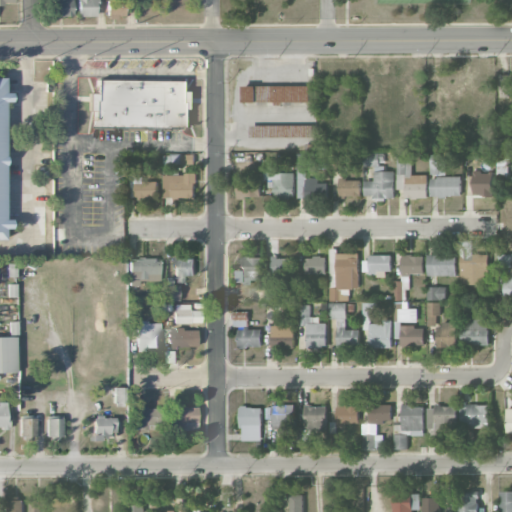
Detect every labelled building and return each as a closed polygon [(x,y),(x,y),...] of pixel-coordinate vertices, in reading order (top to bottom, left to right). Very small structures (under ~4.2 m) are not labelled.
[(71,0),(51,0),(52,16),(71,16),(71,0)] [(76,0),(77,17),(96,16),(95,0),(76,0)] [(124,0),(105,0),(106,18),(125,17),(124,0)] [(511,75),(500,75),(500,97),(509,97),(509,93),(511,93),(511,75)] [(0,78),(0,241),(4,241),(4,229),(9,229),(9,219),(3,219),(3,101),(9,101),(9,93),(3,93),(3,78),(0,78)] [(180,81),(96,80),(96,94),(89,94),(88,111),(94,111),(94,127),(182,128),(182,109),(187,109),(187,91),(180,91),(180,81)] [(244,85),(244,101),(310,102),(310,86),(244,85)] [(313,136),(313,124),(251,126),(251,138),(313,136)] [(307,153),(298,153),(297,196),(328,197),(329,178),(306,178),(307,153)] [(395,171),(384,171),(384,164),(384,153),(364,153),(364,166),(375,166),(375,180),(365,180),(365,197),(395,197),(395,171)] [(181,154),(168,154),(168,163),(181,163),(181,154)] [(195,154),(182,154),(182,164),(195,164),(195,154)] [(429,175),(412,174),(413,157),(398,157),(397,188),(406,189),(406,197),(428,198),(429,175)] [(446,176),(446,158),(431,159),(431,176),(431,196),(462,195),(462,176),(446,176)] [(294,172),(283,173),(283,167),(265,167),(266,179),(274,179),(275,198),(295,198),(294,172)] [(128,168),(128,198),(159,197),(158,181),(148,181),(148,168),(128,168)] [(493,195),(494,171),(474,171),(473,195),(493,195)] [(164,174),(164,198),(197,197),(196,173),(164,174)] [(362,197),(361,178),(339,179),(339,197),(362,197)] [(489,253),(474,254),(473,240),(461,240),(461,284),(489,284),(489,253)] [(359,253),(331,254),(331,270),(336,270),(336,277),(330,277),(330,300),(350,300),(349,288),(360,288),(359,253)] [(392,254),(369,255),(370,274),(392,274),(392,254)] [(428,254),(428,275),(456,275),(457,255),(428,254)] [(424,274),(425,255),(402,255),(402,274),(424,274)] [(510,255),(499,256),(500,266),(510,265),(510,255)] [(307,274),(327,273),(327,256),(306,257),(307,274)] [(138,280),(159,281),(159,258),(128,257),(128,285),(138,285),(138,280)] [(174,283),(183,282),(182,275),(196,275),(195,257),(174,258),(174,283)] [(262,257),(239,257),(239,270),(231,271),(231,284),(248,283),(248,280),(263,280),(262,257)] [(294,258),(272,257),(271,274),(294,274),(294,258)] [(395,299),(407,300),(408,281),(395,280),(395,299)] [(167,301),(177,301),(178,286),(167,286),(167,301)] [(446,286),(428,286),(428,299),(446,299),(446,286)] [(359,329),(347,329),(346,302),(330,302),(330,318),(337,318),(338,346),(360,345),(359,329)] [(392,347),(392,319),(383,319),(383,323),(370,323),(370,315),(377,315),(377,302),(364,302),(364,334),(367,334),(367,347),(392,347)] [(427,325),(439,326),(439,302),(428,302),(427,325)] [(200,323),(200,310),(188,310),(188,304),(172,305),(173,323),(200,323)] [(312,305),(298,305),(297,325),(308,325),(307,347),(327,348),(328,323),(312,322),(312,305)] [(234,326),(249,326),(249,311),(233,312),(234,326)] [(490,344),(489,314),(471,315),(471,321),(462,322),(462,345),(490,344)] [(437,323),(437,347),(458,346),(457,322),(437,323)] [(135,324),(136,348),(159,347),(159,323),(135,324)] [(295,326),(272,326),(272,348),(295,348),(295,326)] [(425,326),(401,326),(401,346),(425,346),(425,326)] [(239,329),(239,347),(262,347),(262,328),(239,329)] [(196,329),(173,329),(173,348),(196,347),(196,329)] [(0,336),(0,372),(15,373),(14,337),(0,336)] [(123,387),(112,388),(113,406),(124,406),(123,387)] [(273,405),(273,429),(284,429),(284,425),(296,424),(295,404),(273,405)] [(392,404),(370,404),(370,424),(363,424),(364,450),(384,449),(384,434),(378,434),(378,422),(392,422),(392,404)] [(490,405),(461,404),(460,427),(490,428),(490,405)] [(306,430),(327,430),(326,405),(305,406),(306,430)] [(338,406),(338,424),(360,424),(360,405),(338,406)] [(395,433),(424,434),(425,406),(402,405),(402,415),(396,415),(395,433)] [(427,406),(428,430),(457,430),(456,405),(427,406)] [(197,407),(174,406),(173,428),(196,429),(197,407)] [(262,440),(263,407),(242,406),(241,440),(262,440)] [(157,407),(137,407),(138,414),(130,414),(131,429),(158,428),(157,407)] [(93,440),(107,440),(106,433),(114,433),(114,416),(93,417),(93,440)] [(35,418),(20,417),(19,438),(34,438),(35,418)] [(62,436),(62,418),(46,418),(46,437),(62,436)] [(409,449),(408,434),(396,434),(396,449),(409,449)] [(511,511),(511,491),(500,492),(499,511),(511,511)] [(394,492),(393,511),(413,511),(414,509),(420,509),(421,492),(394,492)] [(479,511),(479,493),(459,493),(459,511),(479,511)] [(304,511),(305,495),(290,494),(289,511),(304,511)] [(439,511),(440,496),(424,496),(423,511),(439,511)] [(10,511),(24,511),(24,499),(10,500),(10,511)] [(30,511),(46,511),(47,499),(31,499),(30,511)]
